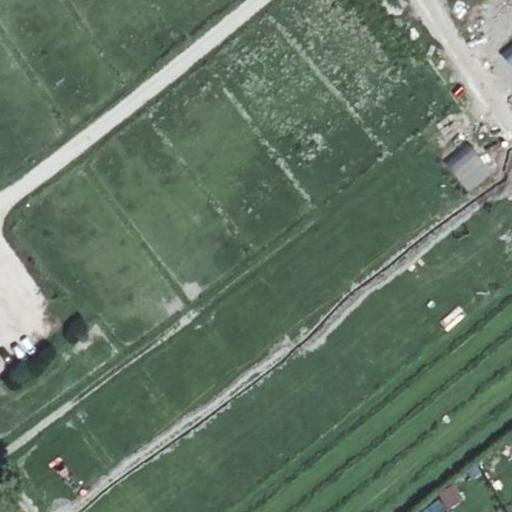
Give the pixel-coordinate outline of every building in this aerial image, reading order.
[(156,0),(0,97),(0,147),(213,14),(203,0),(156,0)] [(291,0),(0,237),(0,285),(3,289),(358,0),(291,0)] [(511,0),(489,0),(459,24),(511,92),(511,0)] [(406,82),(422,101),(439,88),(424,69),(406,82)] [(463,193),(489,180),(472,144),(446,157),(463,193)] [(511,438),(492,453),(509,476),(511,474),(511,438)] [(454,484),(436,493),(446,511),(464,502),(454,484)] [(444,511),(438,501),(419,511),(444,511)]
